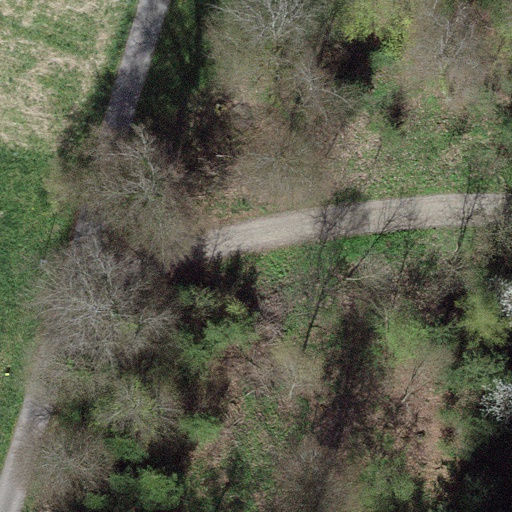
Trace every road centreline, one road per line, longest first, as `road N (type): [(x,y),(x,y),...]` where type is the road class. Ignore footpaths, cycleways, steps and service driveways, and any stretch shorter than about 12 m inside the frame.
road 1 (unclassified): [(10,511),(154,0)]
road 2 (track): [(70,303),(164,258),(297,221),(511,209)]
